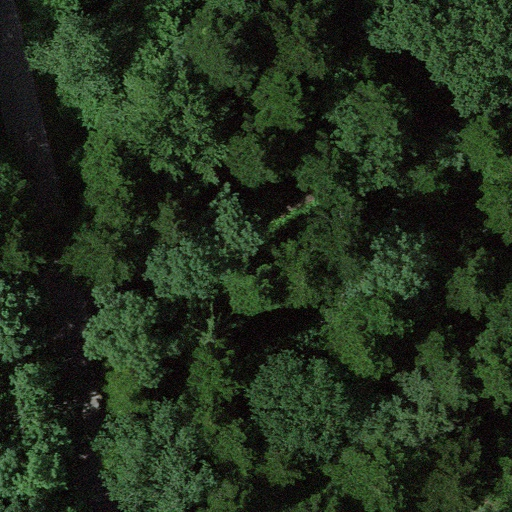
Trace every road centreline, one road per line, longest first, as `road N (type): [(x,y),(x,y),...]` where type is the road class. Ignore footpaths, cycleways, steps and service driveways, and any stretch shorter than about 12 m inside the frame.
road 1 (track): [(511,81),(68,320)]
road 2 (unclassified): [(0,28),(68,320),(97,511)]
